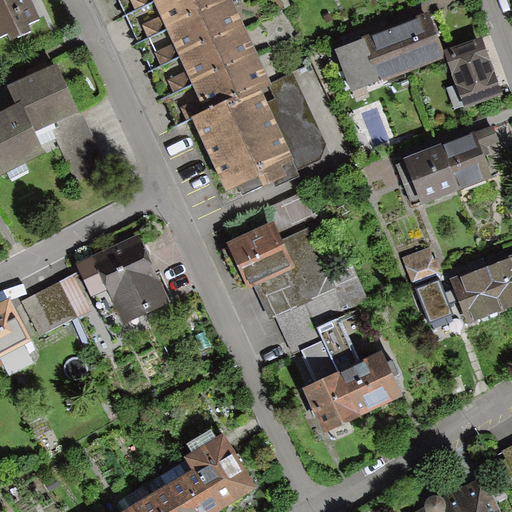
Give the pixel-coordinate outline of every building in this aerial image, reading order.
[(29,0),(0,0),(0,43),(41,23),(29,0)] [(154,0),(165,24),(218,0),(154,0)] [(218,0),(165,24),(179,54),(242,25),(230,0),(218,0)] [(426,20),(395,31),(411,72),(441,60),(426,20)] [(179,54),(193,84),(256,55),(242,25),(179,54)] [(353,94),(411,72),(395,31),(338,53),(353,94)] [(495,90),(479,45),(452,55),(469,99),(495,90)] [(193,84),(207,114),(261,89),(270,85),(256,55),(193,84)] [(34,141),(50,133),(79,194),(109,180),(80,119),(56,69),(10,91),(20,111),(34,141)] [(207,114),(193,120),(229,197),(297,166),(261,89),(207,114)] [(0,182),(44,162),(34,141),(20,111),(0,121),(0,182)] [(494,131),(442,151),(460,195),(487,184),(478,161),(502,152),(494,131)] [(424,210),(460,195),(442,151),(406,166),(424,210)] [(251,282),(255,280),(272,317),(338,288),(345,304),(367,294),(351,259),(329,269),(310,224),(283,236),(275,220),(232,239),(251,282)] [(170,299),(136,231),(76,260),(99,307),(114,300),(125,322),(170,299)] [(511,247),(483,259),(501,305),(511,300),(511,247)] [(468,318),(501,305),(483,259),(450,273),(468,318)] [(71,275),(26,298),(43,330),(87,307),(71,275)] [(440,277),(414,287),(425,319),(451,310),(440,277)] [(0,304),(0,358),(34,342),(12,298),(0,304)] [(321,333),(326,341),(364,419),(404,400),(382,356),(364,364),(343,322),(321,333)] [(308,395),(329,437),(364,419),(326,341),(303,353),(321,389),(308,395)] [(184,458),(194,475),(216,511),(223,511),(256,493),(222,436),(184,458)] [(216,511),(194,475),(168,490),(180,511),(216,511)] [(502,511),(486,476),(410,511),(502,511)] [(180,511),(168,490),(137,508),(139,511),(180,511)]
